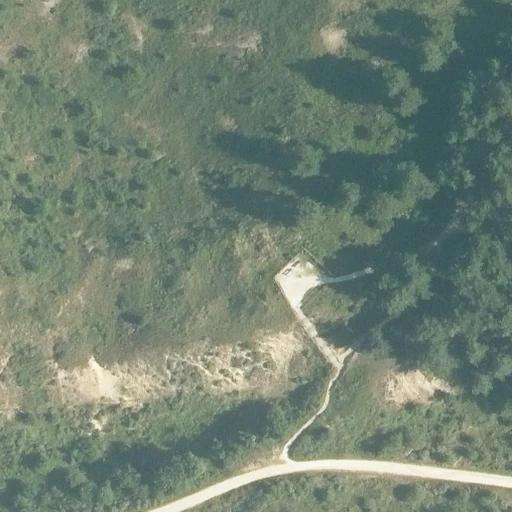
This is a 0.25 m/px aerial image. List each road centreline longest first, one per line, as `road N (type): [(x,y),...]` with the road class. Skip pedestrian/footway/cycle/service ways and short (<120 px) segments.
road 1 (track): [(511,484),(384,467),(284,468)]
road 2 (track): [(284,468),(148,511)]
